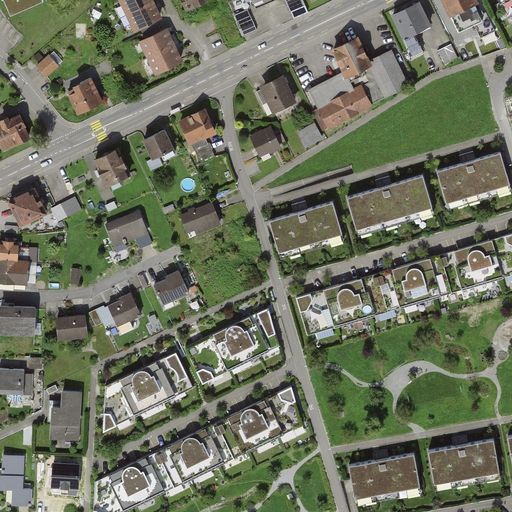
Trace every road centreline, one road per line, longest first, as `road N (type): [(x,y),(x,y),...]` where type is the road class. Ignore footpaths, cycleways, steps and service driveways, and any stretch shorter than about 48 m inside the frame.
road 1 (residential): [(275,281),(94,368),(86,511)]
road 2 (residential): [(217,74),(234,157),(275,281)]
road 3 (residential): [(325,452),(511,419)]
road 4 (residential): [(275,281),(325,452)]
road 5 (primary): [(68,147),(217,74)]
road 6 (primary): [(217,74),(364,3)]
